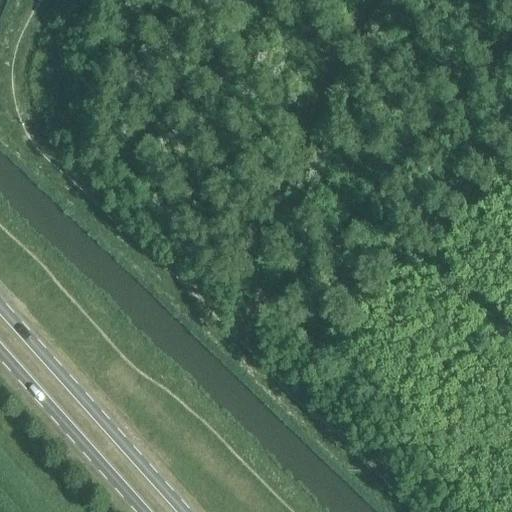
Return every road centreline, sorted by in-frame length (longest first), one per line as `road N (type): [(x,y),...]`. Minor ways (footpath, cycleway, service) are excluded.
road 1 (track): [(371,0),(333,60),(283,180),(255,280),(263,324),(321,384),(416,437),(511,462)]
road 2 (track): [(394,511),(4,129),(0,92)]
road 3 (primary): [(183,511),(0,307)]
road 4 (primary): [(0,352),(142,511)]
